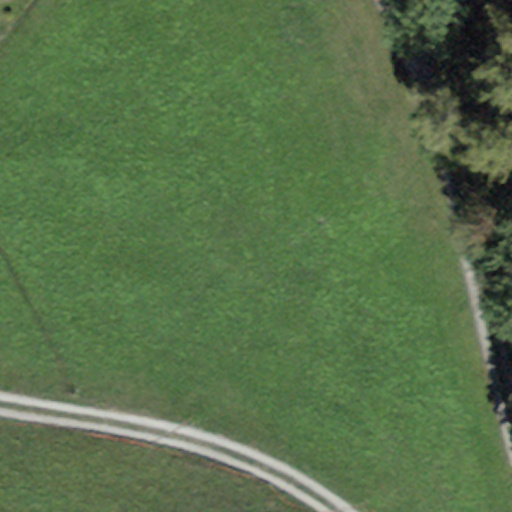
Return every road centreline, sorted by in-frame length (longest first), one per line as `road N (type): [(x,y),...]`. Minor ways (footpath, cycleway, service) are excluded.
road 1 (track): [(336,511),(214,449),(0,410)]
road 2 (track): [(391,0),(461,136),(511,268)]
